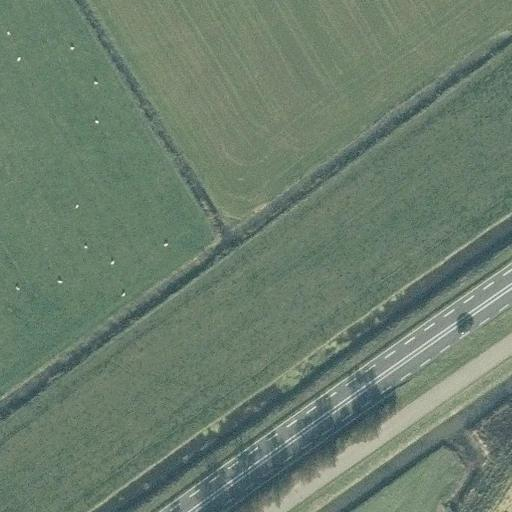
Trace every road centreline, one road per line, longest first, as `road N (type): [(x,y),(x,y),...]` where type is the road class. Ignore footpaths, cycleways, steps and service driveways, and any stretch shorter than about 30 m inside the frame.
road 1 (primary): [(190,511),(511,285)]
road 2 (unclassified): [(278,511),(511,347)]
